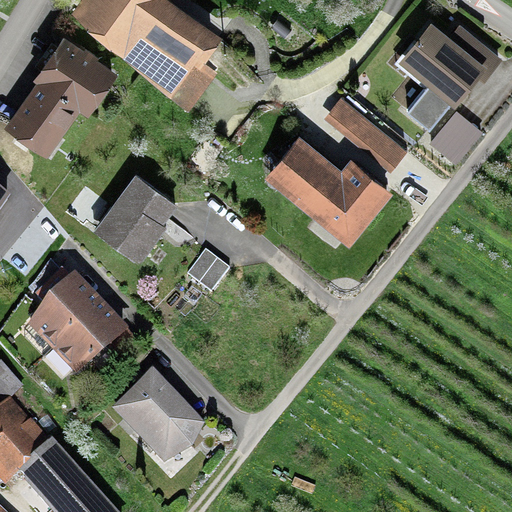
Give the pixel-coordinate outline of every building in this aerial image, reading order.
[(95,0),(83,19),(168,93),(212,33),(164,0),(95,0)] [(0,21),(9,8),(0,2),(0,21)] [(407,109),(429,127),(476,71),(484,77),(498,59),(471,37),(460,51),(431,27),(406,58),(431,79),(407,109)] [(112,75),(64,41),(39,76),(43,79),(78,104),(87,110),(112,75)] [(78,104),(43,79),(10,125),(41,147),(53,131),(57,134),(78,104)] [(431,142),(455,162),(462,154),(438,134),(431,142)] [(270,171),(309,203),(336,171),(296,139),(270,171)] [(342,177),(336,171),(309,203),(348,235),(386,188),(354,162),(342,177)] [(153,233),(175,203),(136,174),(112,206),(118,210),(101,233),(139,260),(157,236),(153,233)] [(205,250),(187,273),(211,292),(229,268),(205,250)] [(49,263),(30,289),(50,311),(34,326),(55,347),(98,306),(75,281),(70,285),(49,263)] [(91,354),(94,357),(122,330),(98,306),(55,347),(76,369),(91,354)] [(0,406),(21,386),(1,364),(0,364),(0,406)] [(187,442),(196,425),(152,379),(121,409),(165,455),(187,442)] [(111,511),(30,421),(21,429),(6,412),(0,417),(0,464),(11,477),(19,470),(56,511),(111,511)]
